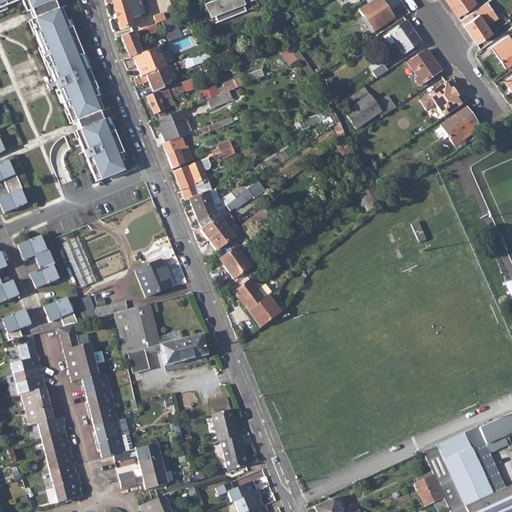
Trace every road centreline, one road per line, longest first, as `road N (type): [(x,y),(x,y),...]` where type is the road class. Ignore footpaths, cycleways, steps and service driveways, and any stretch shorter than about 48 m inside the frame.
road 1 (residential): [(93,0),(101,44),(291,511)]
road 2 (residential): [(45,341),(96,501)]
road 3 (residential): [(421,0),(496,111)]
